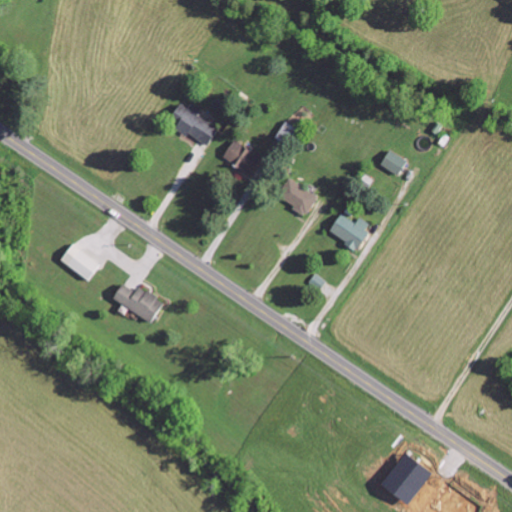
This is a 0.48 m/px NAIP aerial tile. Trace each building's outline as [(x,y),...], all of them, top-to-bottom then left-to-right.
[(198,114),(203,107),(192,100),(188,107),(181,102),(169,122),(208,145),(219,127),(198,114)] [(263,155),(233,140),(224,160),(254,174),(263,155)] [(399,174),(408,160),(391,149),(382,163),(399,174)] [(278,195),(307,214),(319,196),(290,177),(278,195)] [(360,216),(357,222),(341,213),(330,232),(359,248),(372,223),(360,216)] [(90,279),(101,262),(73,244),(62,261),(90,279)] [(152,322),(165,301),(141,285),(137,291),(124,283),(114,298),(152,322)]
